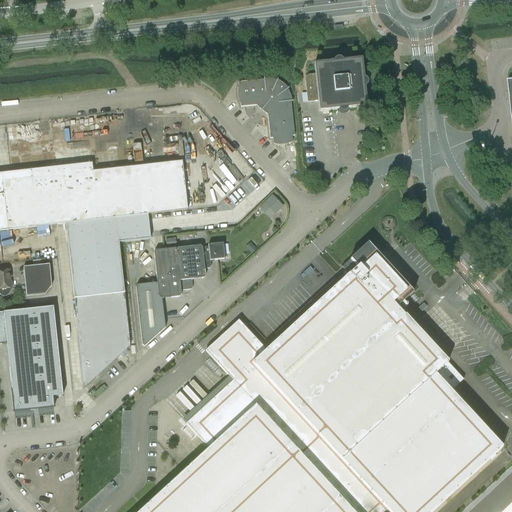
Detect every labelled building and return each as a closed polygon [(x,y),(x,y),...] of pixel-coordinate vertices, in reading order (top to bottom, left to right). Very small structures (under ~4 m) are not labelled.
[(314,75),(304,76),(307,103),(317,101),(318,112),(336,110),(337,112),(338,112),(339,113),(340,114),(342,115),(343,115),(344,115),(345,114),(346,114),(348,113),(348,112),(349,108),(366,106),(364,91),(369,85),(370,83),(369,81),(369,80),(368,79),(368,78),(367,77),(366,77),(362,75),(360,59),(344,61),(343,59),(342,58),(340,57),(339,57),(338,57),(336,57),(335,58),(334,58),(333,59),(332,61),(332,62),(313,64),(314,75)] [(237,90),(237,92),(237,93),(237,95),(237,96),(237,98),(238,100),(238,101),(239,103),(240,105),(240,107),(256,106),(257,107),(258,109),(259,109),(261,111),(262,112),(264,113),(265,114),(267,115),(269,139),(272,139),(273,144),(274,145),(277,145),(279,145),(282,145),(283,145),(285,145),(286,144),(289,144),(290,143),(292,142),(291,136),(294,136),(290,102),(291,102),(291,100),(290,98),(290,97),(290,96),(289,93),(287,91),(286,89),(287,89),(286,88),(285,86),(283,85),(282,84),(280,83),(279,82),(277,81),(276,80),(276,81),(273,80),(272,80),(269,79),(266,79),(265,79),(263,79),(263,80),(237,83),(238,86),(237,87),(237,89),(237,90)] [(89,163),(93,163),(92,154),(82,154),(82,160),(89,160),(89,163)] [(272,195),(264,203),(275,215),(283,207),(272,195)] [(150,239),(147,215),(66,224),(69,258),(72,277),(121,272),(119,252),(118,243),(150,239)] [(175,238),(166,239),(167,247),(176,246),(175,238)] [(209,449),(139,511),(384,511),(386,510),(388,511),(433,511),(503,448),(451,392),(464,380),(404,316),(399,310),(408,302),(405,299),(413,292),(367,242),(341,267),(348,274),(264,351),(237,321),(205,351),(235,385),(189,427),(209,449)] [(250,243),(245,247),(252,254),(256,249),(250,243)] [(204,270),(208,269),(210,267),(210,261),(224,259),(222,244),(207,245),(208,247),(202,248),(204,270)] [(204,270),(202,248),(200,246),(155,251),(153,254),(156,284),(157,284),(158,298),(161,300),(161,299),(179,298),(181,295),(180,291),(190,290),(192,288),(191,280),(203,279),(205,277),(204,270)] [(49,265),(23,268),(26,296),(45,294),(51,287),(49,265)] [(9,270),(0,271),(0,295),(0,296),(3,297),(5,297),(7,296),(9,294),(10,292),(10,291),(10,288),(11,288),(9,270)] [(121,272),(72,277),(74,299),(73,299),(83,388),(129,347),(124,294),(121,272)] [(156,284),(135,286),(141,346),(143,348),(164,329),(161,299),(161,300),(158,298),(157,284),(156,284)] [(53,308),(0,313),(0,344),(7,344),(14,412),(54,408),(52,397),(63,396),(53,308)] [(493,511),(503,504),(499,500),(508,492),(499,481),(464,511),(493,511)]
